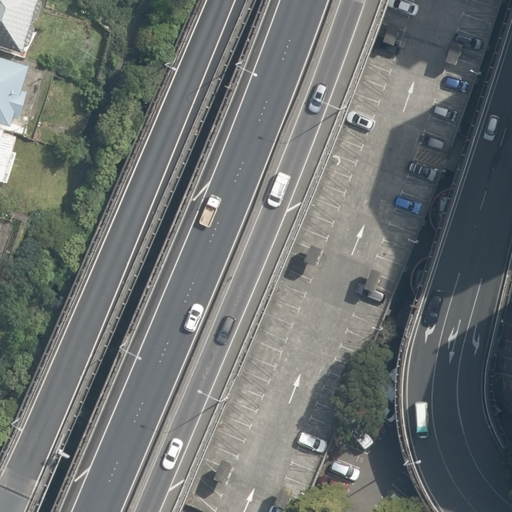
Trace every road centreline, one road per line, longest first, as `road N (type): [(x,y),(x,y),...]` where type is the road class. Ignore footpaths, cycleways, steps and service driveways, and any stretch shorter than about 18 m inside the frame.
road 1 (motorway): [(4,511),(224,0)]
road 2 (motorway): [(96,511),(307,0)]
road 3 (motorway): [(358,0),(152,511)]
road 4 (motorway): [(511,119),(451,337),(444,416),(461,468)]
